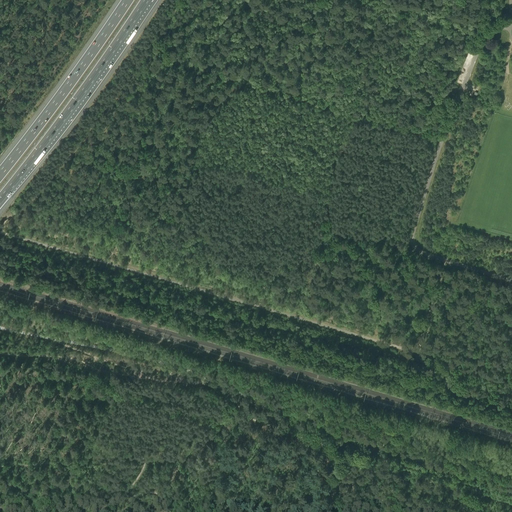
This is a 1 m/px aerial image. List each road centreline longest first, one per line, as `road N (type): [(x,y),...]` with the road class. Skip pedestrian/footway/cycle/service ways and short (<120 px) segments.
road 1 (track): [(371,339),(395,271),(391,244),(130,172),(103,227),(41,211)]
road 2 (unclassified): [(511,280),(422,253),(412,241),(485,33),(511,26)]
road 3 (track): [(404,349),(302,335),(112,290),(75,297)]
road 4 (motorway): [(0,200),(147,0)]
road 5 (motorway): [(128,0),(0,173)]
road 6 (track): [(210,383),(151,378),(50,338)]
